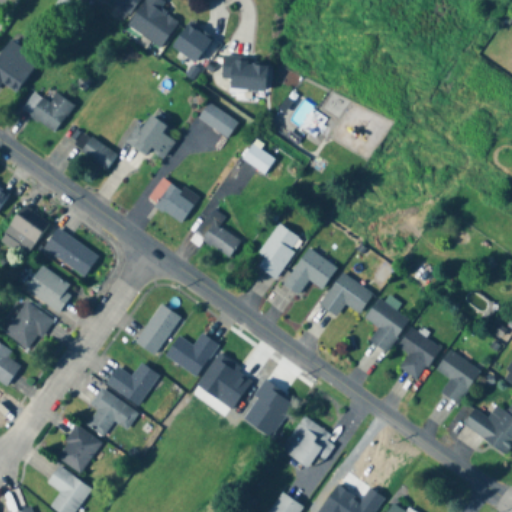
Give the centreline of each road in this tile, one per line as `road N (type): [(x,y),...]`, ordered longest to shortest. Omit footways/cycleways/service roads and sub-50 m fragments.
road 1 (residential): [(511,509),(156,253)]
road 2 (residential): [(156,253),(17,443),(0,453)]
road 3 (residential): [(156,253),(0,137)]
